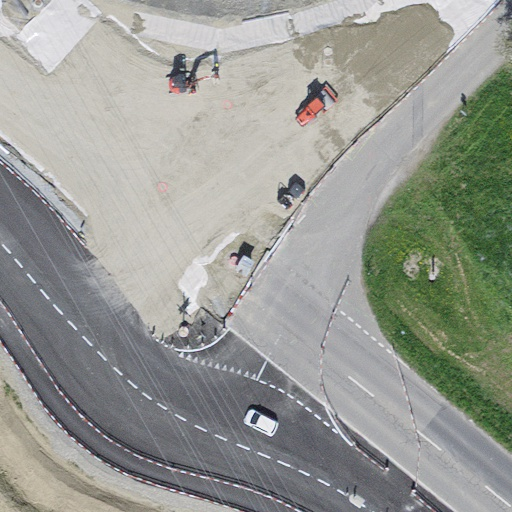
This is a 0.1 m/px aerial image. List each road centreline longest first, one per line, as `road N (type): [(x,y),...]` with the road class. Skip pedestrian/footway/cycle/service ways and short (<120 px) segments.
road 1 (secondary): [(143,201),(124,263),(144,325),(167,349),(224,373),(284,363),(310,346)]
road 2 (unclassified): [(493,0),(256,151)]
road 3 (unclassified): [(494,0),(345,232)]
road 4 (secondary): [(511,493),(310,346)]
road 5 (secondary): [(143,201),(0,80)]
road 6 (secondary): [(256,151),(193,159),(143,201)]
road 7 (secondary): [(345,232),(312,179),(256,151)]
road 8 (secondary): [(310,346),(344,294),(345,232)]
